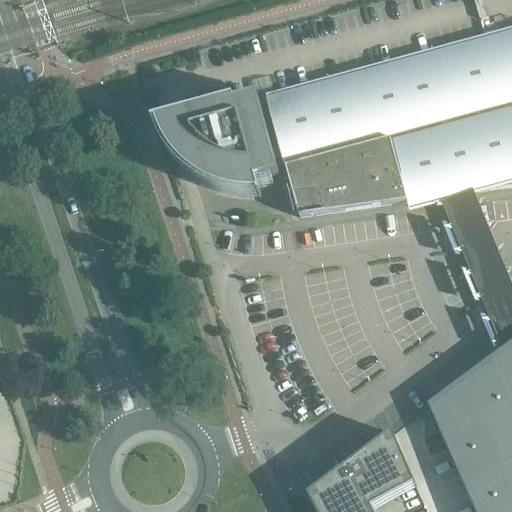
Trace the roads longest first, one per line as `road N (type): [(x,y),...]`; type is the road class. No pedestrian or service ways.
road 1 (secondary): [(143,421),(2,0)]
road 2 (secondary): [(0,89),(117,433)]
road 3 (secondary): [(199,511),(211,481),(207,456),(181,427),(143,421)]
